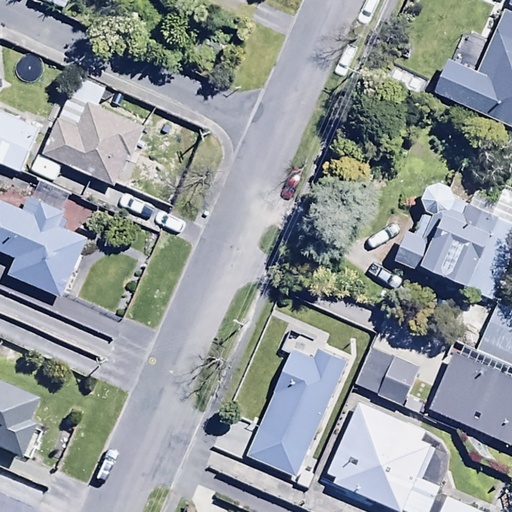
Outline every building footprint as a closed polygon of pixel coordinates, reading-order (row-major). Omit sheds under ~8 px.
[(435,100),(511,134),(511,19),(506,17),(479,78),(450,65),(435,100)] [(67,110),(44,162),(116,193),(130,161),(134,162),(146,136),(90,112),(87,118),(67,110)] [(0,121),(0,169),(20,179),(38,139),(0,121)] [(0,205),(0,257),(15,264),(7,281),(60,305),(88,243),(63,232),(67,224),(60,220),(68,201),(40,189),(32,207),(27,205),(22,215),(0,205)] [(411,239),(397,268),(495,309),(511,270),(511,230),(470,213),(466,221),(462,219),(466,210),(457,206),(452,191),(430,191),(423,207),(427,219),(416,242),(411,239)] [(511,314),(499,308),(476,356),(511,373),(511,314)] [(296,480),(346,366),(320,354),(315,366),(294,358),(249,460),(296,480)] [(417,376),(373,354),(355,390),(415,420),(423,405),(406,397),(417,376)] [(430,415),(511,450),(511,385),(453,361),(430,415)] [(0,456),(20,465),(33,435),(26,432),(37,405),(0,389),(0,456)] [(428,441),(358,412),(330,479),(338,482),(333,494),(376,511),(433,511),(455,460),(425,448),(428,441)]
